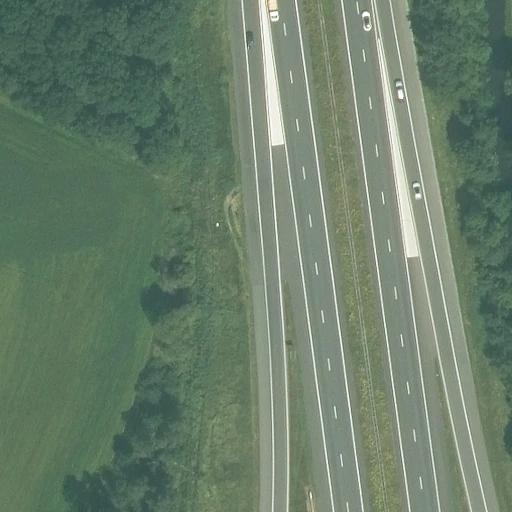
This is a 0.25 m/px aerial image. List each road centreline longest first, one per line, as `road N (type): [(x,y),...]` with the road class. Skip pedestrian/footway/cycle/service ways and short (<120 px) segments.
road 1 (motorway): [(479,511),(427,253),(364,0)]
road 2 (motorway): [(423,511),(356,0)]
road 3 (motorway): [(280,0),(347,511)]
road 4 (motorway): [(265,0),(262,146),(280,389),(279,511)]
